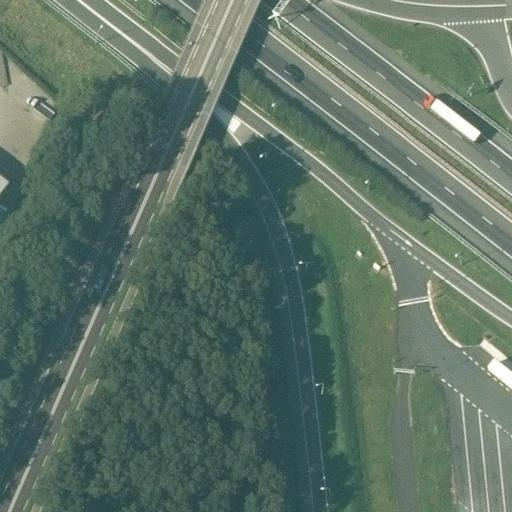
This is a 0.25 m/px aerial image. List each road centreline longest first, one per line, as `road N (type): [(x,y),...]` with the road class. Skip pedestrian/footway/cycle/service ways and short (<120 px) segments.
road 1 (primary): [(14,511),(232,0)]
road 2 (motorway): [(176,63),(248,169),(287,263),(320,511)]
road 3 (motorway): [(200,0),(511,242)]
road 4 (motorway): [(511,179),(281,0)]
road 5 (motorway): [(176,63),(400,240)]
road 6 (motorway): [(511,12),(418,14),(359,0)]
road 7 (motorway): [(400,240),(511,320)]
